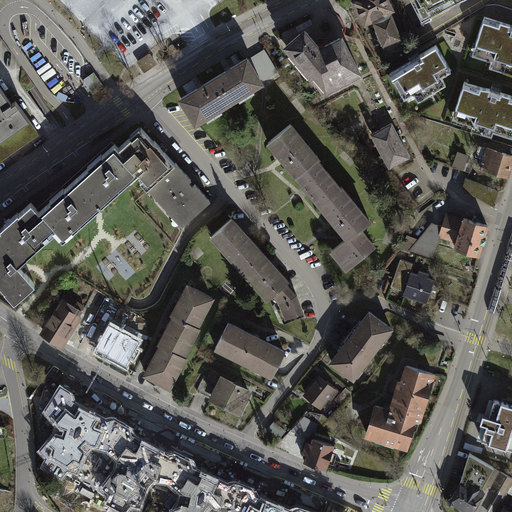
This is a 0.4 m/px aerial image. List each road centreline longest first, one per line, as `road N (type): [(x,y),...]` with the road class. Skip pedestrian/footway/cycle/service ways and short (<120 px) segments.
road 1 (residential): [(144,92),(310,279),(324,309),(303,367),(243,445)]
road 2 (secondary): [(409,511),(456,396),(511,214)]
road 3 (tertiary): [(20,330),(243,445)]
road 4 (tertiary): [(144,92),(300,0)]
road 5 (residential): [(23,503),(24,441),(9,363),(20,330)]
road 6 (tertiary): [(243,445),(404,511)]
road 7 (tertiary): [(121,105),(0,191)]
